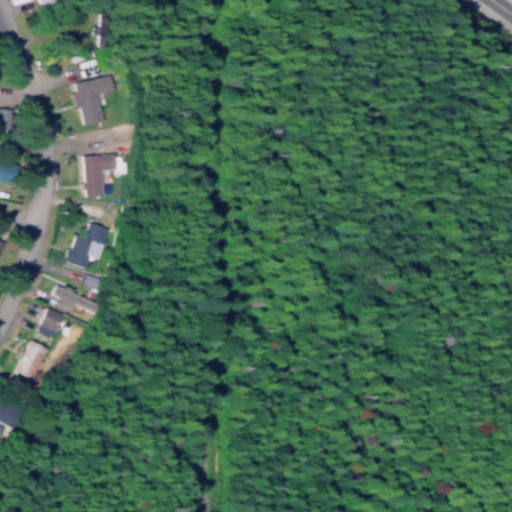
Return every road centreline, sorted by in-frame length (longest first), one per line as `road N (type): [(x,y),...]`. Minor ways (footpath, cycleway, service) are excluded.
road 1 (residential): [(207,511),(203,0)]
road 2 (residential): [(0,317),(33,228),(41,145),(34,97),(0,9)]
